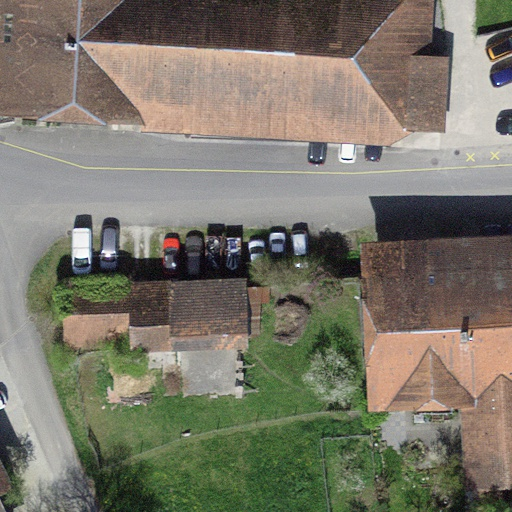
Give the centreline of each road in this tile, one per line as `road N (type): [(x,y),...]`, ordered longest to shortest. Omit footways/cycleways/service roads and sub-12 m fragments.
road 1 (residential): [(511,187),(433,193),(97,184),(8,202)]
road 2 (residential): [(8,202),(18,329),(59,437)]
